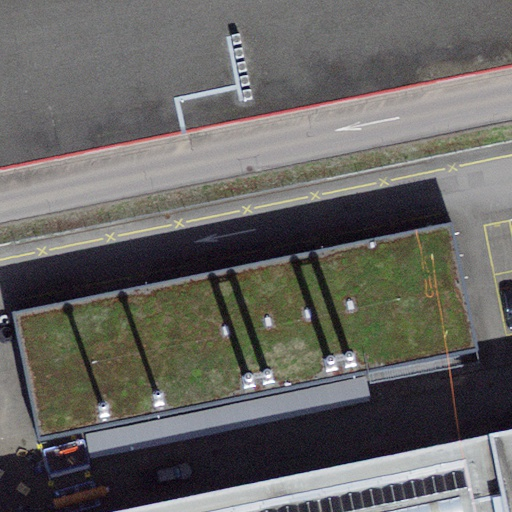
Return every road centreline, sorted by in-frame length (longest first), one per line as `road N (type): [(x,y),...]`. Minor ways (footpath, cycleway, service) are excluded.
road 1 (unknown): [(511,64),(0,181)]
road 2 (unknown): [(0,278),(511,163)]
